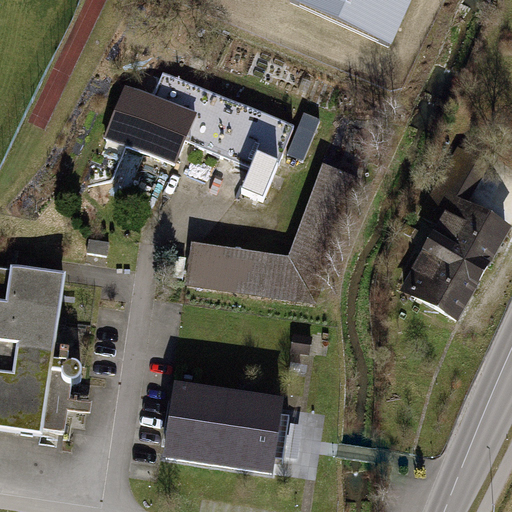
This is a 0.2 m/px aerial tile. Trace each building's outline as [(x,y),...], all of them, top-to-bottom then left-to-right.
[(344,0),(382,16),(388,0),(344,0)] [(126,93),(105,142),(177,172),(187,149),(256,177),(246,200),(264,207),(293,137),(183,91),(174,113),(126,93)] [(407,294),(459,324),(508,240),(454,209),(480,163),(460,152),(422,218),(444,231),(407,294)] [(198,251),(193,289),(313,305),(359,188),(326,176),(292,264),(198,251)] [(0,305),(4,306),(9,273),(0,271),(0,384),(8,386),(14,345),(0,343),(0,305)] [(0,438),(38,444),(40,431),(50,365),(63,281),(9,273),(4,306),(0,305),(0,343),(14,345),(8,386),(0,384),(0,438)] [(310,341),(296,339),(295,352),(308,354),(310,341)] [(73,369),(50,365),(40,431),(63,435),(67,414),(87,417),(92,387),(82,385),(83,381),(83,377),(81,373),(77,371),(73,371),(73,369)] [(281,413),(181,399),(171,466),(271,481),(281,413)]
